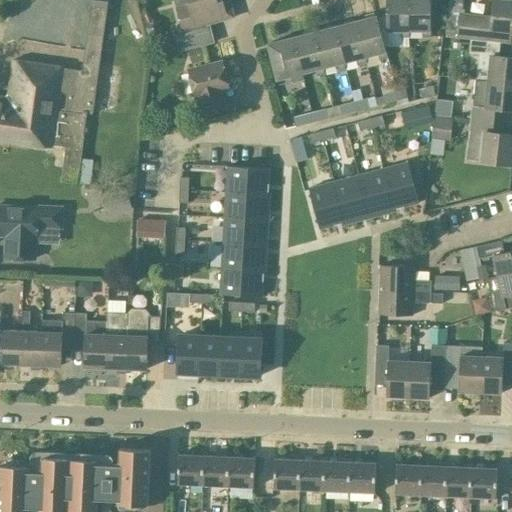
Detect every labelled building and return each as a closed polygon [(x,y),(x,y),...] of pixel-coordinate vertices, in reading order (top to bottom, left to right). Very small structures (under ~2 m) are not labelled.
[(93,114),(107,8),(108,0),(91,0),(82,71),(63,68),(63,67),(13,60),(8,96),(0,94),(0,140),(53,147),(66,149),(61,181),(78,184),(87,114),(93,114)] [(183,30),(205,25),(222,20),(214,22),(210,9),(230,4),(229,0),(187,0),(190,12),(179,15),(178,8),(177,8),(182,29),(183,30)] [(409,36),(408,0),(386,0),(387,31),(401,31),(401,36),(409,36)] [(408,0),(409,31),(423,31),(423,36),(430,36),(430,31),(431,31),(430,0),(408,0)] [(457,38),(472,40),(500,42),(501,32),(511,32),(511,2),(495,1),(493,18),(465,15),(465,10),(463,10),(463,0),(449,0),(446,37),(457,38)] [(388,57),(377,16),(356,21),(366,58),(379,54),(380,59),(388,57)] [(162,23),(155,20),(149,23),(146,29),(149,36),(155,38),(162,36),(165,29),(162,23)] [(366,58),(356,21),(335,27),(345,63),(357,60),(359,65),(367,63),(366,58)] [(183,30),(182,29),(174,31),(179,51),(214,42),(213,41),(210,42),(205,25),(183,30)] [(345,63),(335,27),(314,32),(324,68),(337,65),(338,71),(346,69),(345,63)] [(324,68),(314,32),(293,38),(303,74),(316,70),(317,76),(325,74),(324,68)] [(303,74),(293,38),(267,45),(277,80),(291,76),(293,83),(305,80),(303,74)] [(479,54),(476,80),(488,81),(489,81),(511,83),(511,58),(499,57),(500,42),(472,40),(471,53),(479,54)] [(193,62),(204,60),(201,48),(190,51),(193,62)] [(226,109),(221,91),(229,89),(223,63),(189,72),(196,97),(199,97),(203,115),(226,109)] [(472,105),(470,119),(485,121),(486,121),(503,123),(505,109),(511,109),(511,83),(489,81),(488,81),(476,80),(473,105),(472,105)] [(397,92),(399,100),(409,98),(405,85),(396,87),(397,92)] [(420,91),(422,99),(437,95),(434,87),(420,91)] [(399,100),(397,92),(384,95),(386,104),(399,100)] [(368,99),(355,102),(358,111),(370,108),(368,99)] [(355,102),(343,105),(345,114),(358,111),(355,102)] [(433,119),(429,105),(414,108),(418,123),(433,119)] [(326,110),(319,111),(321,120),(328,118),(326,110)] [(313,113),(307,114),(309,123),(321,120),(319,111),(313,113)] [(309,123),(307,114),(295,117),(297,126),(304,125),(309,123)] [(370,119),(372,128),(384,125),(382,116),(370,119)] [(450,141),(453,118),(434,116),(431,138),(450,141)] [(360,131),(372,128),(370,119),(358,123),(360,131)] [(486,121),(485,121),(481,160),(481,161),(481,162),(511,165),(511,135),(502,134),(503,123),(486,121)] [(333,129),(321,132),(323,141),(335,137),(333,129)] [(323,141),(321,132),(309,135),(311,144),(323,141)] [(302,136),(291,139),(298,160),(308,157),(302,136)] [(408,163),(383,169),(393,210),(419,203),(408,163)] [(227,166),(226,192),(268,195),(268,192),(269,184),(268,184),(269,169),(227,166)] [(383,169),(358,176),(369,216),(393,210),(383,169)] [(369,216),(358,176),(334,182),(344,223),(369,216)] [(179,190),(188,191),(189,178),(180,178),(179,190)] [(342,223),(344,223),(334,182),(309,189),(319,229),(334,225),(334,226),(342,224),(342,223)] [(100,189),(86,187),(85,195),(99,196),(100,189)] [(126,188),(106,194),(112,215),(132,209),(126,188)] [(188,203),(188,191),(179,190),(179,203),(188,203)] [(226,192),(224,218),(266,220),(268,195),(226,192)] [(61,229),(62,209),(0,207),(0,235),(6,236),(6,258),(35,259),(36,228),(61,229)] [(139,234),(154,235),(155,217),(140,216),(139,216),(138,234),(139,234)] [(223,243),(265,246),(266,220),(224,218),(223,243)] [(176,241),(185,241),(185,228),(176,228),(176,241)] [(184,253),(185,241),(176,241),(175,253),(184,253)] [(498,276),(511,272),(511,250),(504,253),(501,241),(476,247),(479,259),(494,256),(498,276)] [(263,271),(265,246),(223,243),(221,269),(263,271)] [(467,282),(480,279),(478,266),(482,266),(480,259),(479,259),(476,247),(460,250),(461,252),(467,282)] [(183,279),(184,266),(175,266),(174,279),(183,279)] [(382,266),(381,290),(383,290),(433,292),(433,280),(414,280),(415,267),(382,266)] [(263,271),(221,269),(220,295),(262,297),(263,282),(263,274),(263,271)] [(511,272),(498,276),(498,277),(488,279),(493,301),(490,302),(492,312),(511,307),(511,272)] [(461,289),(461,275),(436,275),(436,289),(461,289)] [(76,279),(44,277),(44,288),(75,289),(76,279)] [(383,290),(381,290),(380,315),(413,316),(414,304),(432,304),(432,303),(443,303),(443,293),(433,293),(433,292),(383,290)] [(202,303),(202,295),(190,294),(189,303),(202,303)] [(215,295),(202,295),(202,303),(214,304),(215,295)] [(475,316),(490,312),(488,301),(487,297),(472,301),(475,316)] [(242,312),(242,303),(230,302),(229,311),(242,312)] [(254,304),(242,303),(242,312),(254,313),(254,304)] [(129,314),(128,314),(127,369),(147,369),(148,343),(159,343),(160,317),(151,317),(145,309),(133,309),(129,314)] [(0,363),(19,364),(20,364),(21,331),(0,330),(1,310),(0,310),(0,363)] [(22,311),(21,323),(30,324),(30,311),(22,311)] [(62,340),(74,341),(75,314),(63,313),(63,321),(42,320),(42,332),(41,365),(61,366),(62,340)] [(127,374),(127,369),(128,314),(128,313),(107,313),(107,322),(107,323),(106,368),(118,368),(118,374),(127,374)] [(105,368),(106,368),(107,323),(86,322),(87,314),(75,314),(74,341),(86,341),(85,367),(105,368)] [(42,332),(41,332),(21,331),(20,364),(31,364),(31,370),(40,370),(40,365),(41,365),(42,332)] [(177,373),(198,374),(200,336),(179,335),(177,373)] [(198,374),(218,375),(220,337),(200,336),(198,374)] [(220,337),(218,375),(239,376),(241,339),(220,337)] [(241,339),(239,376),(259,377),(261,340),(241,339)] [(503,357),(482,356),(480,392),(502,393),(503,370),(511,370),(511,343),(504,343),(503,357)] [(409,361),(408,397),(429,398),(431,367),(445,368),(447,346),(447,345),(432,344),(431,362),(409,361)] [(408,397),(409,361),(388,360),(389,345),(376,345),(376,360),(388,360),(386,396),(408,397)] [(482,347),(447,345),(447,346),(445,368),(460,369),(459,391),(480,392),(482,356),(482,347)] [(148,505),(151,450),(120,448),(119,465),(100,464),(100,460),(42,457),(41,472),(30,471),(31,466),(0,464),(0,511),(28,511),(29,507),(40,507),(39,511),(97,511),(98,499),(117,500),(117,503),(148,505)] [(203,485),(204,456),(179,455),(177,483),(203,485)] [(228,486),(229,457),(204,456),(203,485),(228,486)] [(229,457),(228,486),(254,487),(255,458),(229,457)] [(299,489),(301,460),(275,459),(274,488),(299,489)] [(324,490),(325,461),(301,460),(299,489),(324,490)] [(349,491),(350,463),(325,461),(324,490),(349,491)] [(350,463),(349,491),(374,492),(376,464),(350,463)] [(421,495),(422,466),(397,465),(395,494),(421,495)] [(446,496),(447,467),(422,466),(421,495),(446,496)] [(471,497),(472,468),(447,467),(446,496),(471,497)] [(472,468),(471,497),(496,498),(498,469),(472,468)]
